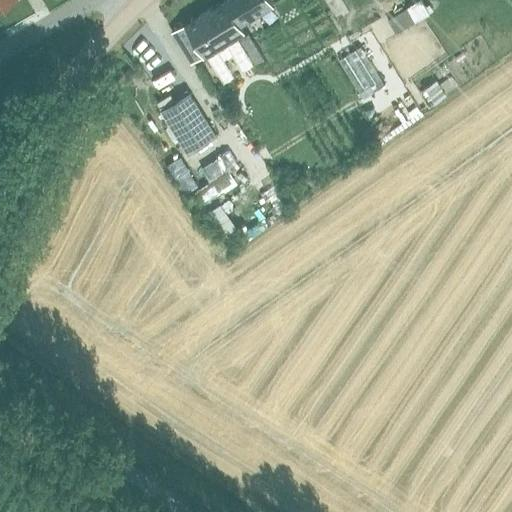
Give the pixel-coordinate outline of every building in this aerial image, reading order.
[(0,0),(0,6),(1,8),(8,5),(6,0),(7,0),(0,0)] [(274,2),(272,0),(223,0),(174,31),(193,62),(245,30),(241,23),(274,2)] [(406,0),(393,0),(384,6),(397,24),(415,11),(406,0)] [(365,19),(377,36),(394,24),(383,7),(365,19)] [(250,33),(242,37),(256,62),(265,58),(250,33)] [(189,90),(160,108),(188,152),(216,134),(189,90)] [(357,127),(313,159),(327,178),(371,146),(357,127)] [(225,201),(231,197),(219,181),(199,196),(227,232),(241,221),(225,201)]
